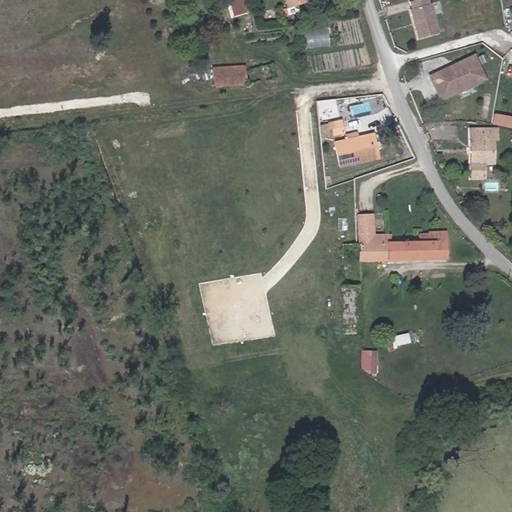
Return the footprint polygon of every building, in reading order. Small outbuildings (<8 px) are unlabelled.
[(426,0),(416,0),(409,2),(411,9),(409,10),(417,39),(438,34),(430,4),(428,4),(426,0)] [(328,26),(305,30),(308,48),(331,44),(328,26)] [(473,57),(429,77),(437,95),(455,87),(457,90),(472,83),(470,79),(481,74),(473,57)] [(245,70),(245,66),(213,68),(214,86),(246,84),(245,70)] [(257,84),(255,68),(245,70),(246,84),(257,84)] [(455,87),(437,95),(440,101),(484,80),(481,74),(470,79),(472,83),(457,90),(455,87)] [(511,117),(511,75),(502,74),(495,115),(511,117)] [(340,121),(338,111),(325,114),(327,124),(340,121)] [(343,133),(340,121),(327,124),(330,136),(343,133)] [(330,136),(327,124),(320,126),(322,138),(330,136)] [(493,163),(492,140),(497,141),(496,129),(470,129),(470,179),(483,178),(483,163),(493,163)] [(377,158),(376,150),(373,151),(371,143),(374,143),(372,135),(357,138),(347,140),(334,143),(339,167),(377,158)] [(417,259),(416,243),(390,243),(390,235),(373,236),(372,216),(358,216),(359,244),(359,261),(417,259)] [(355,244),(355,228),(341,228),(341,245),(355,244)] [(445,258),(445,233),(428,233),(429,235),(418,235),(418,243),(416,243),(417,259),(445,258)] [(360,294),(360,286),(341,286),(341,294),(360,294)] [(361,324),(361,316),(341,315),(341,324),(361,324)] [(361,336),(361,324),(341,324),(341,336),(360,336),(361,336)] [(368,374),(368,351),(360,351),(360,368),(368,374)]
